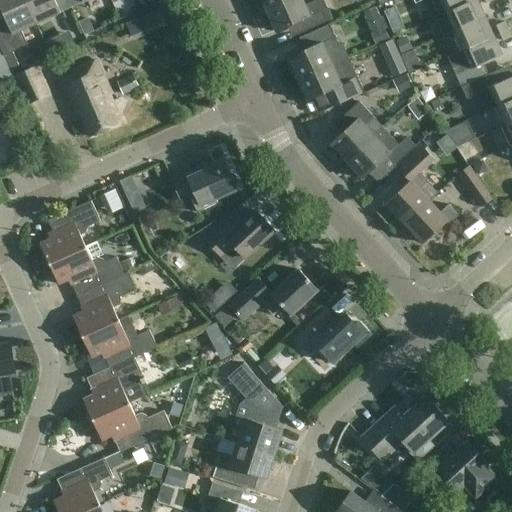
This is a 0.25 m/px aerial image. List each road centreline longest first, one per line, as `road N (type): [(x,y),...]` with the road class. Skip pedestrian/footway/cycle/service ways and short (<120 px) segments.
road 1 (tertiary): [(438,317),(321,198),(252,100)]
road 2 (residential): [(5,511),(49,367),(0,249)]
road 3 (residential): [(0,215),(252,100)]
road 4 (residential): [(438,317),(328,427),(309,454),(290,511)]
